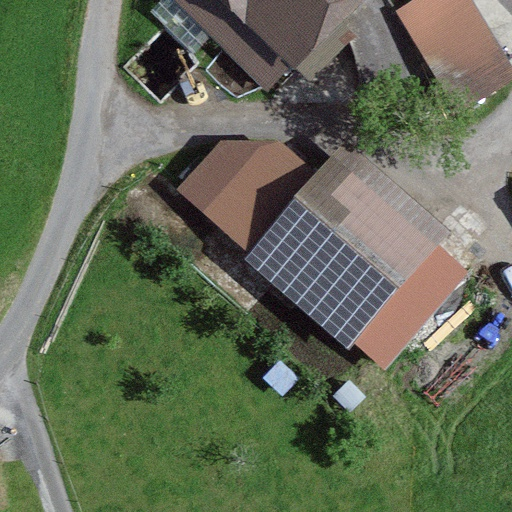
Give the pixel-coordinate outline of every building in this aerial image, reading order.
[(161,0),(152,9),(189,46),(209,26),(269,87),(353,0),(161,0)] [(390,0),(428,57),(483,20),(470,0),(390,0)] [(510,60),(483,20),(428,57),(456,98),(510,60)] [(181,189),(262,259),(321,184),(278,144),(224,143),(181,189)] [(350,152),(321,184),(262,259),(353,338),(427,249),(441,233),(350,152)] [(459,277),(427,249),(353,338),(384,364),(459,277)]
